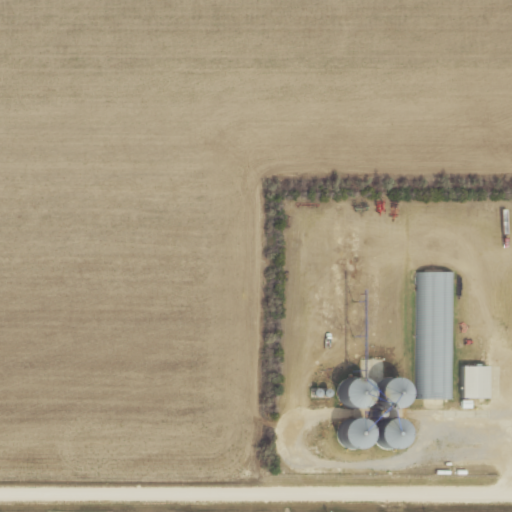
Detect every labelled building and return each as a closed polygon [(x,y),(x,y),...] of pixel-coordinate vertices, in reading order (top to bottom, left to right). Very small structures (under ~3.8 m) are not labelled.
[(413,273),(414,401),(450,401),(450,273),(413,273)] [(381,359),(358,360),(359,380),(334,381),(335,407),(398,405),(397,378),(381,379),(381,359)] [(457,367),(457,400),(484,400),(484,367),(457,367)] [(330,438),(348,453),(364,434),(347,419),(330,438)] [(392,421),(371,429),(380,451),(400,443),(392,421)]
